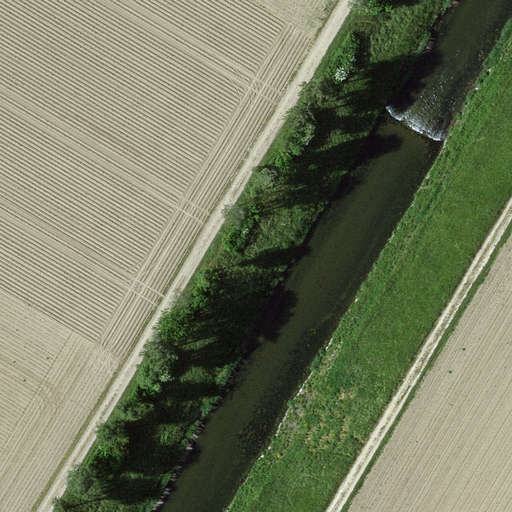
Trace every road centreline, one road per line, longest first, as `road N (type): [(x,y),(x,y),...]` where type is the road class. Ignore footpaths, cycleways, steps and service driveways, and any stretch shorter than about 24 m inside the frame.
road 1 (track): [(42,511),(351,0)]
road 2 (track): [(330,511),(511,207)]
